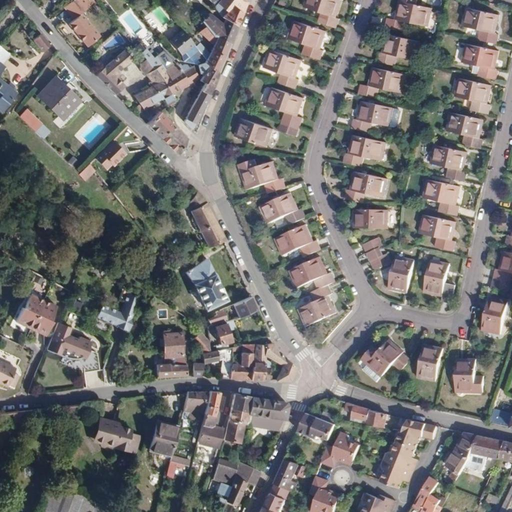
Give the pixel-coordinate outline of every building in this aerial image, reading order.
[(73,20),(80,14),(90,6),(85,0),(69,0),(62,6),(73,20)] [(220,0),(218,3),(226,12),(232,6),(243,14),(245,9),(248,2),(248,1),(246,0),(220,0)] [(340,0),(309,0),(307,8),(321,13),(318,23),(336,29),(340,19),(335,18),(341,0),(340,0)] [(399,0),(397,10),(399,11),(397,21),(395,21),(386,19),(384,29),(403,33),(406,23),(427,27),(431,9),(413,5),(414,0),(399,0)] [(221,17),(224,19),(237,27),(238,26),(243,14),(232,6),(226,12),(221,17)] [(131,9),(122,16),(144,47),(153,41),(131,9)] [(467,17),(464,27),(480,31),(478,41),(496,45),(499,35),(494,34),(498,15),(466,9),(465,17),(467,17)] [(202,23),(205,28),(211,35),(231,44),(233,39),(235,33),(237,27),(224,19),(222,25),(209,13),(202,23)] [(73,20),(67,24),(86,46),(98,36),(80,14),(73,20)] [(295,21),(292,30),(294,30),(290,40),(305,45),(302,55),(320,61),(324,51),(319,49),(325,32),(295,21)] [(174,25),(169,29),(175,36),(180,32),(174,25)] [(223,63),(231,44),(211,35),(205,28),(201,32),(213,46),(209,55),(206,60),(204,63),(218,74),(223,63)] [(51,45),(41,34),(33,41),(43,52),(51,45)] [(397,57),(412,60),(414,50),(416,50),(418,42),(387,35),(383,54),(378,53),(376,62),(395,66),(397,57)] [(153,44),(154,56),(165,55),(164,43),(153,44)] [(199,43),(195,46),(198,49),(206,60),(209,55),(199,43)] [(467,45),(465,54),(467,54),(465,64),(479,67),(477,76),(496,80),(498,71),(494,70),(497,51),(467,45)] [(8,55),(0,48),(0,111),(0,112),(16,93),(0,80),(0,72),(4,67),(1,65),(8,55)] [(166,69),(162,65),(155,57),(153,59),(144,48),(139,52),(142,56),(144,59),(152,67),(154,70),(157,73),(163,80),(170,93),(171,95),(199,79),(197,76),(192,67),(188,68),(187,66),(183,65),(181,66),(180,64),(178,65),(176,62),(171,65),(166,69)] [(200,67),(205,72),(202,77),(199,81),(203,83),(202,85),(199,91),(208,96),(213,87),(218,74),(204,63),(206,60),(198,49),(192,54),(201,66),(200,67)] [(125,50),(95,75),(115,94),(125,86),(122,82),(125,79),(119,71),(133,59),(125,50)] [(271,50),(268,59),(270,59),(266,69),(281,74),(277,83),(296,90),(299,80),(295,79),(301,61),(271,50)] [(167,60),(162,65),(166,69),(171,65),(167,60)] [(379,89),(399,93),(401,83),(403,84),(405,75),(373,68),(369,87),(360,85),(358,95),(377,99),(379,89)] [(157,73),(154,70),(145,75),(150,82),(148,83),(150,87),(163,80),(157,73)] [(36,96),(58,117),(75,98),(53,77),(36,96)] [(459,79),(457,88),(459,88),(457,98),(472,101),(470,111),(488,115),(491,105),(486,104),(490,86),(459,79)] [(143,90),(152,105),(162,99),(167,108),(171,105),(174,103),(170,96),(171,95),(170,93),(163,80),(150,87),(143,90)] [(272,88),(269,96),(271,97),(268,107),(285,113),(282,122),(278,131),(296,137),(300,128),(303,118),(296,116),(302,99),(272,88)] [(133,96),(144,110),(152,105),(143,90),(133,96)] [(183,122),(191,130),(207,101),(209,97),(208,96),(199,91),(192,105),(183,122)] [(79,101),(75,98),(58,117),(62,120),(79,101)] [(372,124),(387,127),(389,116),(391,117),(393,109),(362,102),(358,120),(353,119),(351,129),(370,134),(372,124)] [(17,103),(11,111),(20,120),(27,113),(17,103)] [(398,110),(393,109),(391,117),(389,116),(387,127),(394,128),(396,127),(400,113),(398,110)] [(146,124),(162,139),(175,127),(161,113),(160,112),(146,124)] [(27,113),(20,120),(34,133),(41,125),(27,113)] [(451,113),(450,122),(452,122),(449,132),(465,136),(462,145),(481,149),(483,140),(479,139),(483,120),(451,113)] [(272,130),(244,120),(241,129),(239,129),(236,137),(266,147),(272,130)] [(175,127),(162,139),(179,156),(187,140),(175,127)] [(364,157),(379,161),(381,151),(383,151),(385,143),(354,136),(350,155),(345,154),(343,164),(362,168),(364,157)] [(112,140),(89,163),(94,169),(94,170),(99,165),(104,170),(110,164),(112,166),(125,153),(112,140)] [(435,146),(433,154),(435,155),(433,165),(448,168),(446,178),(464,182),(467,172),(462,171),(466,152),(435,146)] [(430,164),(433,150),(425,148),(422,162),(430,164)] [(246,180),(249,190),(265,184),(268,194),(286,188),(283,178),(279,180),(273,162),(257,167),(255,160),(239,165),(244,180),(246,180)] [(89,163),(82,170),(87,176),(94,169),(89,163)] [(82,170),(78,174),(84,179),(87,176),(82,170)] [(365,194),(381,198),(383,187),(385,188),(387,180),(355,173),(351,191),(347,190),(345,200),(351,201),(363,204),(365,194)] [(428,180),(426,189),(428,189),(426,199),(441,203),(439,212),(458,216),(460,206),(455,205),(459,187),(428,180)] [(196,191),(196,192),(187,205),(208,248),(223,241),(225,240),(206,204),(196,191)] [(261,207),(264,215),(266,214),(270,223),(285,217),(289,226),(306,218),(302,209),(298,211),(290,193),(261,207)] [(355,228),(385,229),(385,219),(387,219),(387,210),(355,209),(355,228)] [(424,216),(422,224),(424,224),(422,235),(437,238),(435,248),(454,252),(456,242),(451,241),(455,222),(424,216)] [(275,239),(279,247),(281,246),(285,255),(300,248),(304,257),(321,249),(317,240),(313,242),(305,225),(275,239)] [(380,237),(362,245),(366,254),(370,262),(374,271),(391,263),(387,254),(383,256),(379,248),(384,246),(380,237)] [(511,253),(503,252),(499,270),(495,270),(493,280),(491,289),(511,293),(511,253)] [(315,303),(301,309),(305,318),(303,319),(307,327),(336,314),(328,297),(332,294),(328,285),(335,282),(331,273),(327,275),(319,257),(290,271),(294,279),(296,278),(300,287),(314,281),(318,290),(311,293),(315,303)] [(396,257),(389,287),(399,289),(398,291),(407,293),(414,261),(396,257)] [(205,259),(185,273),(192,283),(205,311),(226,301),(216,279),(205,259)] [(431,261),(425,290),(435,293),(434,295),(442,296),(441,302),(451,305),(455,286),(445,283),(449,265),(431,261)] [(126,290),(121,285),(116,299),(122,301),(119,311),(99,305),(91,327),(107,333),(112,324),(116,326),(115,327),(125,331),(129,320),(132,319),(137,302),(126,290)] [(20,307),(13,320),(43,335),(50,321),(48,321),(55,307),(29,294),(22,307),(20,307)] [(232,306),(238,319),(256,310),(251,297),(232,306)] [(482,330),(491,332),(491,330),(501,332),(507,304),(489,300),(482,330)] [(207,319),(210,326),(223,323),(225,322),(226,322),(227,321),(223,309),(215,313),(216,315),(207,319)] [(226,322),(225,322),(226,323),(213,327),(219,346),(232,342),(228,331),(236,330),(233,320),(231,320),(227,321),(226,322)] [(69,327),(54,321),(43,348),(57,354),(59,349),(83,359),(90,342),(67,332),(69,327)] [(200,333),(199,332),(198,333),(190,340),(190,341),(191,342),(200,352),(200,354),(209,352),(209,347),(209,342),(200,333)] [(169,358),(182,357),(181,334),(162,335),(163,354),(163,358),(169,358)] [(365,371),(378,382),(394,365),(401,371),(411,360),(388,340),(378,353),(371,347),(362,359),(369,365),(365,371)] [(282,366),(275,381),(289,382),(294,371),(295,369),(294,368),(272,344),(271,344),(255,345),(253,363),(265,363),(265,357),(282,366)] [(249,380),(251,362),(253,345),(242,345),(241,352),(240,361),(232,361),(231,361),(229,379),(243,380),(249,380)] [(419,377),(427,379),(427,376),(437,378),(443,350),(425,346),(419,377)] [(220,350),(216,351),(209,352),(200,354),(202,364),(203,365),(204,365),(222,361),(220,379),(229,379),(231,361),(232,361),(232,352),(232,349),(220,350)] [(88,369),(97,367),(96,354),(86,355),(88,369)] [(170,364),(163,364),(155,365),(156,378),(186,376),(186,366),(185,366),(182,357),(169,358),(170,364)] [(458,360),(457,390),(467,390),(467,392),(484,393),(484,377),(476,376),(477,361),(458,360)] [(0,381),(6,384),(11,387),(16,377),(11,374),(13,370),(0,362),(0,381)] [(262,381),(265,363),(253,363),(251,362),(249,380),(262,381)] [(203,365),(202,364),(192,364),(192,377),(199,378),(200,378),(204,365),(203,365)] [(187,395),(182,412),(188,413),(188,420),(200,422),(206,392),(187,392),(187,395)] [(206,406),(216,409),(220,393),(209,392),(206,406)] [(234,394),(230,409),(247,414),(251,398),(234,394)] [(247,414),(247,415),(251,416),(249,427),(279,431),(281,427),(283,421),(285,421),(288,407),(288,406),(286,404),(285,403),(251,398),(247,414)] [(385,428),(387,415),(370,411),(370,410),(352,405),(337,401),(336,406),(345,409),(345,411),(353,413),(351,421),(351,422),(385,429),(385,428)] [(206,406),(204,414),(214,417),(216,409),(206,406)] [(226,428),(243,433),(247,415),(247,414),(230,409),(226,428)] [(22,412),(11,413),(13,424),(23,423),(22,412)] [(323,420),(335,425),(338,417),(326,412),(323,420)] [(204,414),(197,443),(217,448),(220,440),(222,430),(215,428),(215,426),(215,425),(215,424),(214,423),(213,422),(214,417),(204,414)] [(335,425),(323,420),(307,414),(299,431),(319,439),(320,436),(331,440),(337,425),(335,425)] [(108,447),(112,449),(116,447),(123,449),(125,449),(124,452),(134,455),(140,437),(130,434),(131,431),(119,427),(113,425),(114,423),(99,418),(96,427),(92,429),(91,433),(94,437),(97,443),(100,448),(102,449),(107,447),(108,447)] [(383,482),(395,487),(398,477),(402,467),(410,449),(415,438),(411,436),(416,422),(408,421),(405,426),(402,432),(402,431),(397,443),(394,453),(391,453),(387,454),(385,461),(382,467),(384,470),(386,472),(383,482)] [(433,441),(436,427),(419,422),(416,422),(411,436),(415,438),(410,449),(402,467),(398,477),(395,487),(401,489),(404,481),(409,483),(413,472),(417,461),(413,458),(416,450),(420,438),(433,441)] [(171,455),(178,428),(156,423),(149,450),(171,455)] [(243,433),(226,428),(223,440),(241,445),(243,433)] [(337,448),(329,445),(322,462),(335,467),(339,458),(346,460),(346,464),(350,462),(354,464),(360,445),(350,441),(351,439),(350,435),(343,433),(337,448)] [(465,433),(446,467),(453,471),(459,476),(473,453),(477,436),(465,433)] [(477,436),(473,453),(500,460),(504,442),(477,436)] [(511,462),(511,443),(504,442),(500,460),(511,462)] [(171,455),(165,477),(172,479),(176,468),(183,470),(184,466),(187,467),(189,461),(180,458),(171,455)] [(215,468),(234,475),(237,466),(218,459),(215,468)] [(290,491),(293,493),(298,483),(292,481),(295,474),(303,478),(307,468),(285,460),(275,485),(290,491)] [(235,475),(234,477),(246,483),(254,487),(255,484),(260,473),(238,462),(237,466),(234,475),(235,475)] [(33,473),(32,467),(26,466),(23,469),(23,474),(28,476),(33,473)] [(212,480),(219,483),(230,487),(234,477),(235,475),(234,475),(215,468),(212,480)] [(459,476),(453,471),(449,477),(455,481),(456,482),(459,476)] [(314,485),(311,493),(318,496),(313,511),(323,511),(324,510),(328,511),(335,511),(341,496),(337,495),(337,492),(334,493),(326,490),(330,481),(317,476),(314,485)] [(234,477),(230,487),(230,488),(226,497),(225,501),(236,506),(246,483),(234,477)] [(419,497),(413,506),(424,511),(439,511),(442,507),(438,505),(433,502),(429,500),(439,483),(430,477),(429,479),(419,497)] [(230,488),(230,487),(219,483),(215,493),(220,495),(226,497),(230,488)] [(91,511),(95,501),(51,484),(40,511),(91,511)] [(275,485),(271,494),(286,500),(290,491),(275,485)] [(385,511),(386,511),(387,511),(392,511),(396,502),(380,495),(379,498),(366,493),(364,500),(365,504),(368,505),(365,511),(385,511)] [(271,494),(265,507),(262,511),(280,511),(286,500),(271,494)] [(224,504),(225,501),(226,497),(220,495),(216,504),(223,507),(224,504)] [(442,507),(446,499),(442,497),(438,505),(442,507)] [(500,511),(507,511),(511,503),(506,500),(500,511)]
